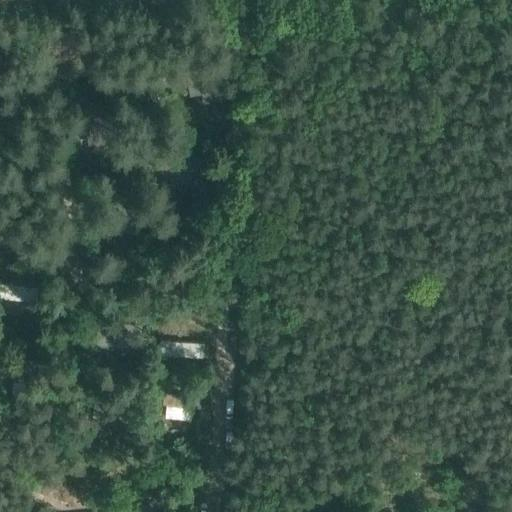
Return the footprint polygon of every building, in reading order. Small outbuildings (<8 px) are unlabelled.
[(117,153),(113,129),(88,134),(92,157),(117,153)] [(101,213),(113,234),(136,221),(124,200),(101,213)] [(0,295),(38,301),(40,287),(0,281),(0,295)] [(138,324),(98,321),(96,345),(136,348),(138,324)] [(160,354),(204,356),(205,340),(160,339),(160,354)] [(193,397),(168,395),(166,417),(191,418),(193,397)] [(132,404),(93,397),(89,420),(128,427),(132,404)]
